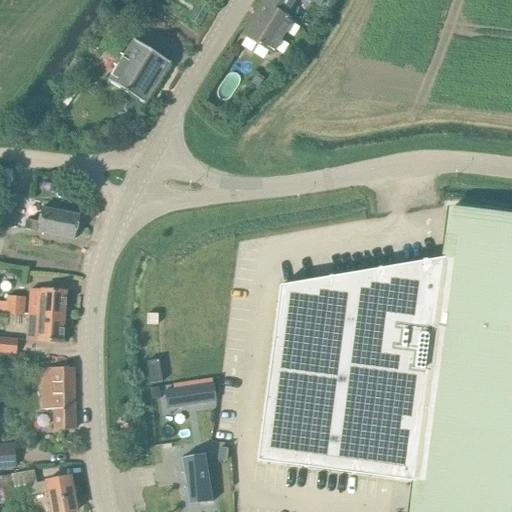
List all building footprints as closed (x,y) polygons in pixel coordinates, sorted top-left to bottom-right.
[(120,0),(119,0),(110,17),(124,25),(134,8),(120,0)] [(134,0),(148,8),(153,0),(134,0)] [(254,15),(241,35),(272,54),(293,20),(284,15),(293,0),(308,0),(319,6),(322,0),(264,0),(263,2),(262,1),(256,12),(254,15)] [(144,105),(170,63),(134,41),(124,57),(121,54),(114,66),(117,68),(108,82),(144,105)] [(68,78),(49,104),(62,113),(81,87),(68,78)] [(54,121),(48,130),(69,144),(75,135),(54,121)] [(1,182),(1,187),(8,188),(10,188),(12,176),(13,171),(13,170),(4,168),(3,168),(2,180),(1,182)] [(14,227),(20,195),(7,193),(1,224),(14,227)] [(278,296),(257,461),(336,472),(413,482),(409,511),(511,511),(511,215),(449,207),(442,259),(280,287),(278,296)] [(74,240),(79,216),(42,208),(39,223),(26,220),(24,229),(74,240)] [(30,289),(28,315),(64,318),(66,292),(41,291),(30,289)] [(6,313),(5,315),(24,316),(25,298),(6,297),(6,303),(6,313)] [(26,341),(37,342),(62,343),(64,318),(28,315),(26,341)] [(147,320),(147,325),(157,325),(157,315),(147,315),(147,320)] [(0,352),(15,354),(16,340),(0,338),(0,352)] [(147,362),(150,383),(161,381),(158,360),(147,362)] [(54,430),(74,430),(74,368),(41,369),(42,410),(53,410),(54,430)] [(213,384),(196,386),(199,405),(215,402),(215,400),(213,384)] [(196,386),(179,389),(181,407),(199,405),(196,386)] [(152,388),(149,388),(151,399),(153,399),(158,399),(159,397),(158,387),(152,388)] [(179,389),(164,391),(167,409),(181,407),(179,389)] [(0,468),(16,467),(14,445),(0,445),(0,468)] [(220,448),(218,460),(226,460),(227,448),(220,448)] [(205,455),(181,459),(189,506),(213,502),(205,455)] [(34,471),(12,475),(15,488),(29,485),(37,484),(34,471)] [(70,477),(46,482),(46,483),(48,493),(51,511),(71,511),(77,511),(70,477)]
